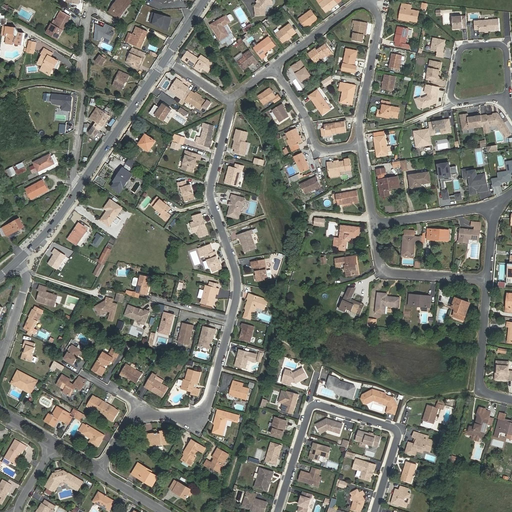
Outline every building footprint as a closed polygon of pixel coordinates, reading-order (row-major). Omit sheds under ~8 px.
[(113,9),(112,8),(109,12),(119,19),(122,15),(121,14),(125,9),(126,10),(132,1),(129,0),(117,0),(115,2),(117,3),(113,9)] [(260,0),(255,7),(256,16),(264,15),(265,14),(265,10),(268,5),(268,2),(269,1),(271,0),(260,0)] [(324,0),(319,4),(326,12),(337,4),(334,0),(324,0)] [(402,4),(401,8),(404,8),(402,19),(417,22),(419,11),(411,10),(411,5),(402,4)] [(11,16),(14,10),(8,6),(5,12),(11,16)] [(139,20),(151,25),(155,15),(143,10),(139,20)] [(311,10),(299,19),(305,28),(318,18),(311,10)] [(46,33),(58,39),(71,16),(61,11),(54,24),(52,23),(46,33)] [(226,15),(220,19),(221,21),(212,26),(220,40),(229,35),(223,26),(230,22),(226,15)] [(467,17),(453,18),(454,30),(468,29),(467,17)] [(499,20),(475,22),(476,30),(480,30),(480,32),(500,31),(499,20)] [(368,23),(356,21),(352,40),(363,42),(366,26),(367,26),(368,23)] [(290,23),(276,34),(282,42),(296,32),(290,23)] [(95,39),(102,40),(102,38),(114,39),(114,33),(113,32),(113,25),(105,24),(105,25),(96,24),(95,39)] [(15,35),(15,27),(3,26),(2,35),(6,36),(6,44),(14,45),(15,43),(17,44),(23,45),(25,33),(19,32),(18,36),(15,35)] [(397,42),(396,46),(409,49),(410,44),(406,44),(409,28),(399,26),(398,34),(396,34),(395,42),(397,42)] [(125,42),(141,48),(148,31),(136,27),(131,39),(127,37),(125,42)] [(222,44),(226,42),(227,45),(233,41),(229,35),(220,40),(222,44)] [(264,54),(275,45),(269,37),(254,48),(262,58),(266,56),(264,54)] [(446,40),(433,38),(431,50),(438,52),(437,57),(444,58),(445,53),(443,52),(446,40)] [(30,41),(28,49),(34,50),(36,43),(30,41)] [(316,48),(308,54),(315,63),(326,55),(328,57),(333,53),(326,44),(317,50),(316,48)] [(50,73),(55,64),(56,64),(58,61),(51,57),(53,53),(44,48),(41,54),(43,54),(38,63),(43,66),(41,68),(50,73)] [(347,49),(342,70),(353,72),(357,51),(347,49)] [(127,62),(138,70),(145,53),(140,50),(138,55),(131,52),(127,62)] [(258,62),(249,50),(243,55),(244,56),(237,61),(244,70),(254,62),(255,64),(258,62)] [(182,59),(201,72),(206,64),(187,51),(182,59)] [(392,53),(389,67),(399,69),(402,55),(392,53)] [(102,56),(100,55),(96,62),(102,66),(106,59),(105,58),(102,56)] [(292,67),(301,81),(305,79),(311,75),(301,60),(292,67)] [(441,63),(430,61),(430,64),(426,79),(439,82),(440,78),(438,78),(439,73),(441,63)] [(129,75),(120,71),(114,86),(122,89),(125,82),(126,82),(129,75)] [(385,74),(382,89),(393,91),(396,76),(385,74)] [(183,96),(179,102),(182,105),(185,101),(192,91),(188,89),(189,88),(176,79),(171,88),(183,96)] [(350,104),(352,95),(353,96),(355,86),(341,83),(340,90),(343,91),(341,102),(350,104)] [(421,107),(424,108),(436,103),(439,87),(426,84),(425,93),(428,93),(428,96),(421,99),(420,99),(419,102),(421,107)] [(270,88),(258,96),(263,105),(272,99),(275,103),(281,99),(278,95),(276,96),(270,88)] [(318,107),(319,107),(323,114),(331,109),(318,90),(309,95),(318,107)] [(188,103),(189,102),(201,110),(203,107),(207,109),(212,103),(207,100),(207,101),(192,91),(185,101),(188,103)] [(51,104),(62,105),(62,110),(73,111),(74,95),(52,93),(51,104)] [(381,105),(383,105),(381,115),(397,118),(400,108),(389,106),(390,102),(382,101),(381,105)] [(285,107),(283,103),(272,110),(280,122),(289,116),(283,108),(285,107)] [(156,115),(164,120),(172,109),(164,105),(161,110),(160,109),(156,115)] [(97,123),(93,128),(92,128),(89,133),(95,137),(110,115),(98,107),(90,118),(97,123)] [(188,113),(181,108),(179,111),(186,116),(188,113)] [(63,112),(56,115),(62,128),(68,125),(64,117),(65,116),(63,112)] [(468,113),(460,115),(462,125),(463,124),(467,127),(467,129),(483,126),(481,115),(468,117),(468,113)] [(486,115),(481,115),(483,126),(484,133),(490,132),(489,127),(490,126),(498,125),(506,137),(511,134),(498,114),(492,115),(486,116),(486,115)] [(449,119),(428,122),(429,129),(430,135),(435,134),(434,130),(440,129),(443,128),(444,133),(451,132),(449,119)] [(324,125),(326,136),(333,135),(332,132),(336,131),(337,133),(346,131),(345,121),(324,125)] [(198,143),(209,146),(213,131),(208,129),(209,125),(204,123),(202,128),(204,128),(201,137),(198,136),(196,142),(198,143)] [(302,142),(296,128),(286,133),(292,146),(290,147),(292,151),(294,151),(300,148),(298,144),(302,142)] [(237,129),(234,140),(235,140),(233,149),(235,149),(235,153),(244,155),(245,152),(243,151),(246,142),(245,141),(248,132),(237,129)] [(430,135),(429,129),(414,131),(416,147),(432,144),(430,135)] [(146,134),(139,144),(149,151),(156,141),(146,134)] [(171,141),(183,145),(185,138),(173,134),(171,141)] [(377,149),(378,156),(388,155),(388,151),(387,149),(387,147),(385,135),(374,137),(376,149),(377,149)] [(186,151),(185,155),(186,155),(182,168),(193,172),(196,159),(200,160),(201,156),(186,151)] [(294,156),(301,173),(309,169),(302,152),(294,156)] [(35,172),(38,171),(54,164),(54,163),(52,159),(51,156),(50,154),(34,162),(35,165),(33,166),(35,172)] [(130,158),(126,164),(135,168),(138,162),(130,158)] [(330,175),(340,174),(340,172),(351,170),(350,159),(345,159),(345,161),(332,163),(332,162),(328,162),(330,175)] [(511,159),(504,161),(506,170),(496,173),(497,178),(490,179),(492,187),(502,185),(501,183),(511,180),(511,178),(511,176),(511,175),(511,159)] [(448,162),(435,164),(439,178),(450,177),(451,174),(457,173),(454,167),(450,168),(448,162)] [(18,169),(20,173),(26,170),(23,163),(16,165),(18,169)] [(235,167),(230,166),(225,183),(238,186),(242,169),(243,170),(244,166),(236,163),(235,167)] [(5,171),(8,177),(16,174),(13,167),(5,171)] [(132,174),(123,168),(114,181),(124,187),(130,178),(129,178),(132,174)] [(467,169),(461,169),(462,181),(467,180),(471,195),(488,191),(484,174),(476,174),(474,169),(467,171),(467,169)] [(419,186),(419,184),(431,182),(429,172),(409,175),(411,187),(419,186)] [(297,174),(288,178),(290,183),(299,179),(297,174)] [(317,176),(300,184),(305,194),(321,186),(317,176)] [(381,196),(388,195),(387,189),(400,187),(398,177),(378,180),(381,196)] [(449,199),(448,190),(447,189),(445,182),(452,180),(450,177),(439,178),(442,188),(441,191),(443,200),(449,199)] [(32,198),(48,190),(43,180),(27,189),(32,198)] [(179,188),(180,187),(185,201),(195,199),(191,184),(187,185),(186,180),(177,182),(179,188)] [(336,194),(338,204),(358,201),(356,191),(336,194)] [(232,195),(230,199),(232,200),(228,216),(237,218),(239,217),(242,206),(244,204),(245,199),(244,198),(237,196),(232,195)] [(170,215),(167,212),(170,207),(157,197),(151,204),(162,213),(160,216),(166,221),(170,215)] [(105,208),(108,210),(101,220),(110,226),(123,208),(111,200),(105,208)] [(190,223),(193,232),(198,231),(199,237),(208,234),(206,227),(202,225),(204,221),(201,213),(193,216),(194,222),(190,223)] [(314,225),(324,226),(325,218),(315,217),(314,225)] [(14,235),(17,234),(16,231),(24,227),(19,219),(3,227),(6,234),(7,236),(13,233),(14,235)] [(474,230),(460,228),(459,242),(469,243),(469,239),(479,240),(480,227),(479,227),(480,222),(472,222),(471,225),(475,226),(474,230)] [(78,227),(69,240),(77,245),(88,229),(79,223),(77,226),(78,227)] [(350,237),(359,238),(360,227),(341,225),(339,247),(347,247),(347,240),(350,240),(350,237)] [(254,233),(252,229),(237,235),(239,239),(240,238),(245,252),(256,248),(251,234),(254,233)] [(449,241),(449,230),(428,229),(427,239),(432,240),(432,237),(441,238),(441,240),(449,241)] [(97,233),(92,245),(99,248),(104,236),(97,233)] [(405,256),(414,256),(415,237),(404,236),(403,247),(406,247),(405,256)] [(205,255),(206,260),(207,259),(210,268),(211,267),(213,272),(222,269),(216,251),(214,252),(211,244),(202,247),(205,255)] [(106,247),(99,262),(104,265),(111,250),(106,247)] [(55,254),(49,263),(57,269),(58,269),(62,271),(64,268),(60,265),(66,256),(55,249),(53,253),(55,254)] [(345,265),(346,271),(347,276),(357,274),(356,264),(357,264),(356,256),(335,259),(337,267),(342,266),(341,265),(347,264),(347,265),(345,265)] [(255,272),(256,271),(257,274),(256,276),(257,281),(268,279),(268,278),(267,271),(265,260),(251,262),(252,267),(254,267),(255,272)] [(98,277),(104,265),(99,263),(93,274),(98,277)] [(147,295),(149,290),(147,289),(150,277),(140,275),(139,278),(138,284),(137,287),(136,292),(134,291),(133,296),(138,298),(139,293),(147,295)] [(202,298),(201,303),(213,306),(215,298),(214,298),(215,293),(218,294),(220,289),(214,288),(209,286),(206,285),(204,290),(202,298)] [(45,303),(46,302),(55,305),(58,296),(46,292),(47,288),(40,286),(38,290),(40,290),(37,301),(45,303)] [(125,295),(117,293),(115,301),(123,303),(125,295)] [(378,293),(376,312),(383,313),(383,306),(399,307),(400,298),(387,296),(387,294),(378,293)] [(247,299),(248,299),(250,300),(249,303),(247,304),(245,308),(246,310),(253,312),(255,311),(257,307),(265,310),(268,300),(249,294),(247,299)] [(352,297),(346,294),(339,308),(346,312),(347,308),(360,314),(364,305),(354,300),(353,301),(351,300),(352,297)] [(410,294),(409,305),(423,307),(430,307),(431,296),(426,296),(426,297),(417,296),(418,295),(410,294)] [(112,303),(113,299),(106,297),(105,301),(96,306),(100,314),(107,311),(115,313),(117,304),(112,303)] [(467,313),(465,313),(469,302),(456,297),(452,307),(456,309),(454,316),(464,320),(467,313)] [(139,309),(129,305),(125,315),(138,321),(139,322),(143,324),(145,323),(150,311),(145,310),(145,311),(143,310),(142,312),(139,310),(139,309)] [(34,334),(37,330),(34,328),(42,313),(34,309),(33,309),(29,317),(30,317),(26,324),(27,324),(24,329),(34,334)] [(368,318),(367,328),(375,329),(376,320),(368,318)] [(183,323),(178,342),(189,345),(193,325),(183,323)] [(243,328),(240,339),(250,342),(254,326),(243,323),(242,327),(243,328)] [(216,330),(204,326),(199,345),(208,348),(211,339),(211,338),(211,337),(213,338),(215,334),(216,330)] [(33,355),(35,347),(34,347),(35,343),(25,340),(24,344),(27,345),(25,353),(26,353),(24,359),(32,362),(34,356),(33,355)] [(73,345),(65,359),(73,364),(81,350),(73,345)] [(249,360),(251,353),(239,350),(235,365),(242,367),(243,365),(244,364),(247,365),(248,360),(249,360)] [(104,352),(99,360),(98,360),(92,370),(102,375),(106,369),(103,367),(105,364),(107,365),(110,364),(114,358),(116,359),(118,355),(111,351),(109,355),(104,352)] [(497,361),(496,370),(498,370),(498,372),(498,379),(511,380),(511,375),(511,371),(508,371),(509,362),(497,361)] [(126,364),(120,374),(124,377),(125,375),(137,383),(143,374),(126,364)] [(291,371),(286,370),(282,383),(290,385),(292,381),(296,382),(307,377),(302,368),(292,373),(291,371)] [(184,379),(181,388),(192,392),(192,394),(198,396),(200,389),(194,388),(195,383),(198,383),(201,373),(189,369),(185,380),(184,379)] [(18,386),(18,385),(32,392),(38,381),(18,370),(11,383),(18,386)] [(153,373),(146,385),(154,390),(154,392),(162,397),(168,387),(162,384),(155,379),(157,376),(153,373)] [(71,380),(63,375),(57,384),(65,389),(63,392),(70,396),(76,386),(81,389),(85,384),(77,379),(74,385),(69,382),(71,380)] [(336,377),(329,375),(327,385),(328,387),(330,388),(331,385),(337,386),(336,389),(335,391),(336,393),(341,394),(344,393),(347,394),(348,397),(352,398),(355,387),(354,385),(342,381),(341,384),(339,383),(338,382),(339,379),(336,377)] [(164,380),(157,376),(155,379),(162,384),(164,380)] [(233,384),(234,385),(231,395),(246,399),(249,389),(242,387),(243,384),(234,381),(233,384)] [(360,398),(363,403),(367,404),(374,401),(386,405),(387,406),(388,407),(387,410),(394,413),(397,405),(393,399),(390,398),(392,393),(385,391),(385,392),(372,389),(363,394),(362,394),(360,398)] [(299,394),(287,391),(287,392),(285,397),(281,396),(279,401),(284,403),(281,410),(293,414),(299,394)] [(102,411),(106,403),(93,395),(87,406),(97,412),(98,409),(102,411)] [(436,407),(428,404),(423,419),(424,420),(425,420),(433,423),(434,423),(438,407),(443,409),(444,404),(438,402),(436,407)] [(120,411),(106,403),(102,411),(105,413),(103,416),(113,422),(120,411)] [(58,406),(53,415),(49,413),(45,421),(54,427),(59,419),(65,423),(69,415),(70,414),(58,406)] [(472,435),(472,436),(479,437),(483,438),(487,424),(489,418),(490,413),(485,411),(486,409),(480,407),(479,408),(477,415),(478,416),(474,429),(470,427),(468,434),(472,435)] [(218,409),(217,414),(228,417),(229,417),(231,412),(218,409)] [(229,417),(229,418),(238,421),(240,415),(231,412),(229,417)] [(498,419),(499,420),(504,421),(506,414),(499,413),(498,419)] [(228,417),(217,414),(214,422),(216,422),(213,432),(223,435),(228,417)] [(287,421),(275,417),(272,428),(273,428),(272,434),(282,437),(284,431),(282,431),(284,425),(286,425),(287,421)] [(328,420),(317,424),(321,433),(328,430),(337,432),(338,428),(342,429),(344,424),(331,421),(331,422),(329,421),(328,420)] [(509,431),(511,432),(511,423),(504,421),(499,420),(496,430),(508,433),(509,431)] [(82,433),(91,438),(90,442),(98,447),(105,435),(87,425),(82,433)] [(158,433),(147,434),(148,445),(170,444),(169,430),(160,431),(160,434),(158,434),(158,433)] [(381,437),(358,430),(355,439),(378,446),(381,437)] [(428,435),(414,431),(413,436),(416,437),(417,437),(415,443),(414,443),(409,441),(406,451),(415,454),(417,450),(417,447),(424,449),(430,451),(433,440),(428,438),(428,435)] [(5,458),(15,464),(21,453),(22,454),(25,450),(26,451),(28,447),(16,440),(5,458)] [(184,451),(186,452),(182,460),(191,465),(196,458),(194,457),(198,450),(203,452),(205,448),(192,440),(184,451)] [(282,445),(271,442),(265,462),(276,465),(282,445)] [(314,442),(309,457),(319,460),(320,455),(328,457),(331,448),(314,442)] [(218,448),(212,457),(214,459),(212,462),(207,459),(204,465),(209,468),(210,467),(220,473),(225,464),(224,464),(229,454),(218,448)] [(257,448),(254,459),(262,461),(265,450),(257,448)] [(376,464),(356,459),(354,468),(363,470),(361,477),(370,480),(373,468),(374,469),(376,464)] [(407,461),(401,479),(411,482),(417,464),(407,461)] [(158,476),(138,464),(132,474),(143,480),(144,479),(149,482),(148,483),(153,486),(158,476)] [(311,473),(302,471),(299,480),(316,485),(319,476),(321,470),(313,467),(311,473)] [(274,472),(261,468),(255,487),(268,491),(270,483),(269,482),(270,480),(271,480),(272,477),(273,477),(274,472)] [(53,473),(45,486),(55,492),(60,482),(61,482),(64,481),(69,484),(73,476),(64,470),(62,471),(62,472),(57,474),(56,473),(53,473)] [(77,478),(73,476),(69,484),(73,486),(77,478)] [(73,486),(78,489),(83,481),(77,478),(73,486)] [(338,479),(336,486),(345,489),(347,482),(338,479)] [(7,492),(8,492),(12,485),(3,480),(0,485),(0,498),(2,500),(7,492)] [(170,488),(174,491),(178,483),(178,482),(175,480),(170,488)] [(173,491),(180,495),(181,494),(183,495),(183,497),(186,499),(188,495),(191,490),(191,489),(179,482),(178,482),(178,483),(174,491),(173,491)] [(396,488),(392,502),(398,504),(398,503),(400,503),(401,505),(407,507),(408,502),(406,501),(405,500),(406,497),(407,497),(410,498),(411,493),(408,492),(409,488),(401,486),(399,489),(396,488)] [(354,501),(351,509),(359,511),(361,511),(365,500),(363,495),(365,494),(363,490),(359,492),(353,495),(355,498),(354,501)] [(99,492),(93,501),(109,511),(115,501),(99,492)] [(256,494),(247,492),(246,496),(247,497),(245,503),(248,508),(254,509),(253,511),(255,511),(264,511),(267,502),(255,499),(256,494)] [(306,511),(312,495),(303,492),(299,505),(301,505),(299,511),(300,511),(306,511)] [(56,506),(46,500),(43,503),(38,509),(39,510),(38,511),(48,511),(51,508),(53,509),(56,506)]
